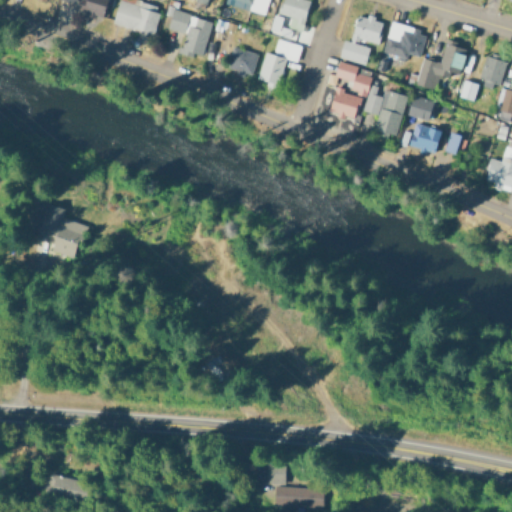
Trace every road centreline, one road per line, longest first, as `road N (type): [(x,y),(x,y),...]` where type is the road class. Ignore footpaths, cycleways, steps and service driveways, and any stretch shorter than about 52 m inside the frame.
road 1 (residential): [(511,226),(0,26)]
road 2 (tertiary): [(0,412),(366,442),(511,471)]
road 3 (residential): [(294,139),(336,0)]
road 4 (residential): [(511,37),(387,0)]
